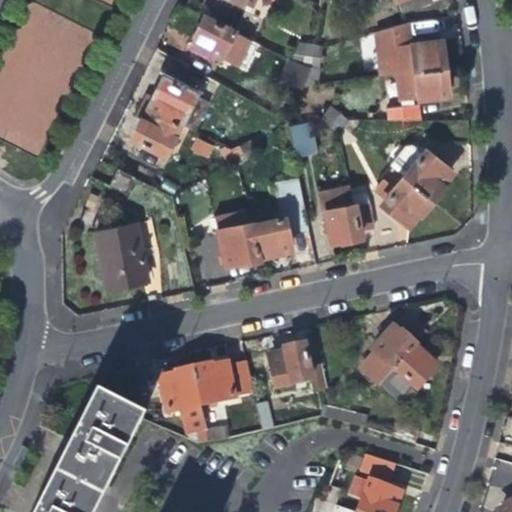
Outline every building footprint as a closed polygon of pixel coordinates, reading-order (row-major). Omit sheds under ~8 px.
[(254,0),(234,0),(251,8),(254,0)] [(394,0),(399,13),(429,2),(428,0),(394,0)] [(251,40),(205,18),(199,29),(191,44),(239,68),(251,40)] [(394,75),(412,73),(441,69),(439,53),(437,41),(409,45),(407,23),(376,32),(378,49),(376,49),(380,77),(394,75)] [(0,67),(0,137),(41,153),(79,54),(57,45),(53,56),(11,39),(0,67)] [(305,47),(303,57),(311,58),(312,48),(305,47)] [(319,49),(312,48),(311,58),(318,59),(319,49)] [(302,67),(309,68),(311,58),(303,57),(302,67)] [(317,69),(318,59),(311,58),(309,68),(317,69)] [(305,88),(309,71),(290,67),(286,84),(305,88)] [(443,84),(441,69),(412,73),(394,75),(398,102),(399,109),(384,111),(386,122),(418,120),(416,105),(411,106),(410,99),(415,99),(416,100),(444,96),(443,84)] [(156,90),(152,98),(147,109),(177,125),(190,100),(192,95),(162,80),(156,90)] [(144,94),(138,105),(147,109),(152,98),(144,94)] [(204,108),(190,100),(177,125),(191,133),(204,108)] [(133,116),(141,120),(147,109),(138,105),(133,116)] [(156,167),(177,125),(147,109),(141,120),(132,139),(134,140),(127,153),(156,167)] [(330,110),(325,116),(333,122),(338,116),(330,110)] [(320,123),(327,128),(333,122),(325,116),(320,123)] [(346,123),(338,116),(333,122),(341,129),(346,123)] [(337,136),(341,129),(333,122),(327,128),(337,136)] [(289,129),(294,159),(313,156),(307,125),(289,129)] [(190,152),(208,159),(213,145),(195,138),(190,152)] [(246,144),(237,149),(241,155),(250,150),(246,144)] [(228,153),(231,160),(241,155),(237,149),(228,153)] [(253,156),(250,150),(241,155),(244,161),(253,156)] [(423,154),(402,179),(428,200),(439,186),(449,174),(423,154)] [(235,167),(244,161),(241,155),(231,160),(235,167)] [(108,186),(124,194),(132,178),(116,170),(108,186)] [(416,214),(428,200),(402,179),(381,204),(407,225),(416,214)] [(278,219),(248,226),(255,258),(275,254),(288,251),(286,240),(307,236),(297,182),(271,188),(278,219)] [(358,236),(352,208),(348,188),(322,193),(326,213),(322,214),(328,243),(344,239),(358,236)] [(133,225),(93,233),(106,291),(128,286),(145,283),(133,225)] [(239,262),(255,258),(248,226),(216,233),(223,266),(239,262)] [(400,324),(391,333),(389,333),(385,329),(378,337),(375,341),(379,344),(371,354),(372,356),(358,371),(378,389),(392,373),(412,351),(410,350),(419,340),(400,324)] [(432,370),(412,351),(392,373),(413,392),(422,382),(432,370)] [(268,359),(275,392),(302,386),(303,393),(319,390),(313,364),(303,366),(300,352),(283,356),(268,359)] [(214,371),(191,376),(199,408),(252,396),(244,364),(221,370),(214,371)] [(205,434),(199,408),(191,376),(177,379),(158,383),(165,416),(181,412),(186,438),(205,434)] [(257,404),(264,429),(274,426),(268,401),(257,404)] [(95,511),(138,427),(91,404),(75,435),(36,511),(95,511)] [(319,419),(331,423),(335,414),(331,412),(322,409),(319,419)] [(343,427),(347,428),(350,418),(335,414),(331,423),(343,427)] [(365,423),(350,418),(347,428),(362,433),(365,423)] [(391,429),(388,438),(413,446),(417,436),(391,429)] [(224,432),(209,434),(212,444),(226,442),(224,432)] [(205,435),(205,434),(186,438),(187,442),(196,447),(195,437),(205,435)] [(196,447),(207,445),(205,435),(195,437),(196,447)] [(413,449),(413,446),(388,438),(388,441),(413,449)] [(23,447),(17,444),(9,460),(15,463),(23,447)] [(360,458),(355,474),(388,483),(392,466),(360,458)] [(366,483),(355,511),(391,511),(393,509),(399,495),(366,483)] [(327,489),(322,502),(332,506),(337,493),(327,489)] [(329,511),(332,506),(322,502),(317,511),(329,511)]
